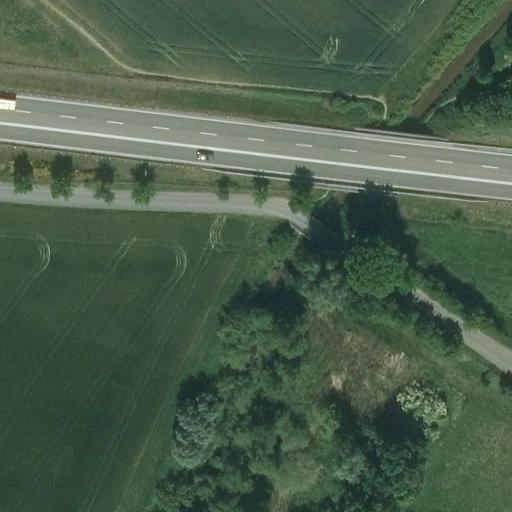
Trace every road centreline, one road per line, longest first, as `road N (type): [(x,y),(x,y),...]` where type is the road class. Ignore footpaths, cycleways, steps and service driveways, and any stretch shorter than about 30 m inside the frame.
road 1 (unclassified): [(0,191),(261,204),(511,358)]
road 2 (trunk): [(0,130),(511,189)]
road 3 (trunk): [(511,165),(0,107)]
